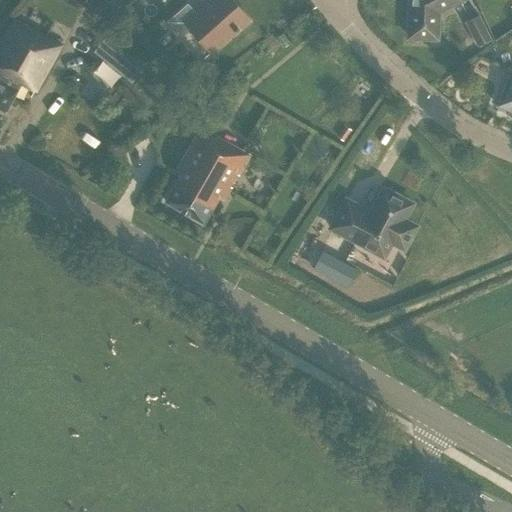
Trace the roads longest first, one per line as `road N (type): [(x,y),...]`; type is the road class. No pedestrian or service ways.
road 1 (tertiary): [(441,421),(0,163)]
road 2 (residential): [(511,154),(429,107),(322,0)]
road 3 (unknown): [(0,156),(84,21)]
road 4 (unclassified): [(500,511),(433,476),(430,441),(441,421)]
